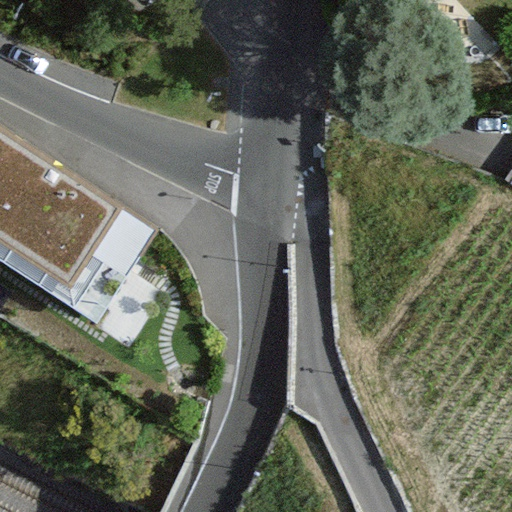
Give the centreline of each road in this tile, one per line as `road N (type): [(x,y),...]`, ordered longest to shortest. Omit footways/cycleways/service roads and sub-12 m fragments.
road 1 (residential): [(280,187),(310,203),(330,404),(381,511)]
road 2 (residential): [(0,76),(174,153),(280,187)]
road 3 (tertiary): [(280,187),(257,376)]
road 4 (tertiary): [(280,187),(293,0)]
